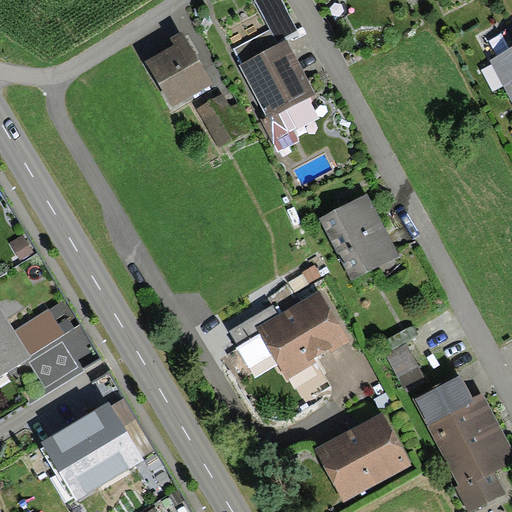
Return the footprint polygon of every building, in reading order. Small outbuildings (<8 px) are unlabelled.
[(149,65),(172,105),(210,83),(187,43),(149,65)] [(278,45),(237,69),(264,116),(306,92),(278,45)] [(511,55),(492,65),(511,106),(511,55)] [(215,101),(196,112),(216,150),(236,139),(215,101)] [(371,192),(317,218),(352,289),(406,263),(371,192)] [(18,239),(7,246),(16,261),(27,254),(18,239)] [(316,293),(259,326),(293,386),(351,353),(316,293)] [(16,331),(0,306),(0,377),(65,332),(49,311),(16,331)] [(64,348),(78,369),(100,354),(85,334),(64,348)] [(391,358),(405,392),(428,382),(414,348),(391,358)] [(511,448),(473,379),(419,409),(476,510),(511,489),(511,448)] [(113,407),(109,402),(40,443),(75,501),(144,460),(141,455),(153,448),(124,400),(113,407)] [(387,416),(317,455),(342,499),(412,460),(387,416)]
